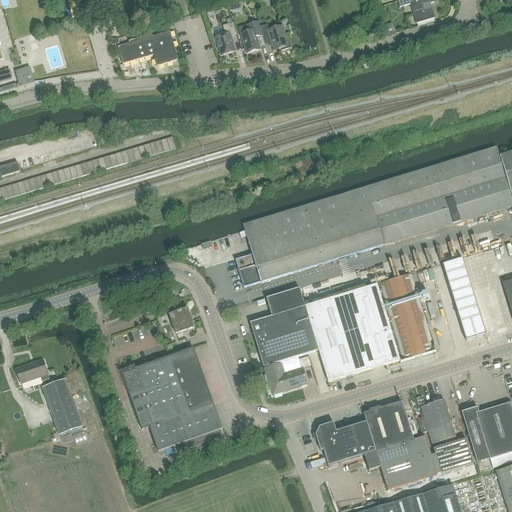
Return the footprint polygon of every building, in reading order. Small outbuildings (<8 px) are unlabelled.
[(404,0),(398,2),(399,8),(411,5),(417,24),(434,19),(435,19),(430,4),(434,3),(433,0),(404,0)] [(237,35),(233,23),(223,26),(225,35),(216,38),(221,57),(235,52),(231,37),(237,35)] [(239,28),(241,35),(247,54),(260,50),(256,38),(262,37),(258,23),(239,28)] [(387,37),(395,34),(393,24),(384,27),(387,37)] [(273,47),(274,51),(281,49),(282,51),(291,48),(289,41),(287,41),(282,27),(268,31),(267,25),(260,27),(265,45),(273,47)] [(117,47),(123,65),(153,56),(156,67),(178,60),(170,32),(153,37),(152,35),(135,40),(135,42),(117,47)] [(23,69),(15,71),(19,86),(34,82),(32,74),(25,76),(23,69)] [(0,73),(0,82),(12,79),(9,71),(0,73)] [(0,88),(0,92),(17,87),(16,84),(0,88)] [(175,148),(172,137),(167,138),(170,150),(175,148)] [(170,150),(167,138),(161,140),(164,152),(170,150)] [(164,152),(161,140),(155,142),(159,153),(164,152)] [(159,153),(155,142),(150,144),(153,155),(159,153)] [(153,155),(150,144),(144,145),(147,157),(153,155)] [(147,157),(144,145),(138,147),(141,159),(147,157)] [(141,159),(138,147),(132,149),(136,160),(141,159)] [(136,160),(132,149),(126,150),(130,162),(136,160)] [(130,162),(126,150),(121,152),(124,164),(130,162)] [(124,164),(121,152),(115,154),(118,165),(124,164)] [(511,153),(500,157),(511,197),(511,153)] [(118,165),(115,154),(109,156),(113,167),(118,165)] [(511,207),(511,197),(500,157),(499,154),(245,232),(253,255),(253,256),(236,261),(244,288),(261,283),(261,284),(384,247),(511,207)] [(113,167),(109,156),(103,157),(107,169),(113,167)] [(107,169),(103,157),(98,159),(101,171),(107,169)] [(101,171),(98,159),(92,161),(95,172),(101,171)] [(95,172),(92,161),(86,163),(90,174),(95,172)] [(0,167),(0,173),(1,177),(20,172),(17,163),(0,167)] [(90,174),(86,163),(80,164),(84,176),(90,174)] [(84,176),(80,164),(75,166),(78,178),(84,176)] [(78,178),(75,166),(69,168),(72,179),(78,178)] [(72,179),(69,168),(63,170),(67,181),(72,179)] [(67,181),(63,170),(57,171),(61,183),(67,181)] [(61,183),(57,171),(52,173),(55,184),(61,183)] [(55,184),(52,173),(46,175),(49,186),(55,184)] [(49,186),(46,175),(40,176),(43,188),(49,186)] [(43,188),(40,176),(34,178),(38,190),(43,188)] [(38,190),(34,178),(28,180),(32,191),(38,190)] [(32,191),(28,180),(23,182),(26,193),(32,191)] [(26,193),(23,182),(17,183),(20,195),(26,193)] [(20,195),(17,183),(11,185),(15,197),(20,195)] [(15,197),(11,185),(5,187),(9,198),(15,197)] [(9,198),(5,187),(0,188),(0,190),(3,200),(9,198)] [(511,234),(495,237),(498,255),(511,253),(511,234)] [(462,240),(453,242),(454,244),(445,246),(446,255),(458,253),(458,248),(463,247),(462,240)] [(466,341),(486,335),(464,260),(444,266),(466,341)] [(389,278),(396,277),(392,261),(386,263),(389,278)] [(435,352),(412,275),(379,284),(402,362),(435,352)] [(511,280),(502,284),(511,314),(511,280)] [(377,286),(305,307),(318,351),(319,351),(328,383),(400,361),(377,286)] [(272,317),(251,324),(264,367),(281,362),(299,357),(318,351),(305,307),(300,289),(267,299),(272,317)] [(174,321),(171,322),(176,335),(195,328),(188,309),(172,315),(174,321)] [(431,324),(444,321),(443,315),(429,319),(431,324)] [(189,414),(214,406),(194,350),(169,358),(189,414)] [(281,362),(264,367),(264,368),(272,396),(308,385),(303,369),(300,360),(299,357),(281,362)] [(131,371),(122,375),(129,396),(130,396),(142,431),(150,429),(154,440),(159,453),(194,440),(222,431),(218,418),(214,406),(189,414),(169,358),(162,361),(162,360),(156,362),(156,363),(150,365),(150,364),(144,367),(145,367),(136,370),(135,367),(130,369),(131,371)] [(309,358),(300,360),(303,369),(311,367),(309,358)] [(32,364),(17,369),(22,384),(41,378),(42,382),(50,380),(48,376),(49,376),(43,361),(32,365),(32,364)] [(43,389),(60,437),(83,428),(66,380),(43,389)] [(425,404),(422,397),(416,399),(418,406),(425,404)] [(456,438),(444,401),(421,408),(432,446),(456,438)] [(364,415),(367,423),(376,453),(414,441),(402,403),(364,415)] [(462,413),(477,464),(511,453),(511,408),(511,404),(479,414),(477,409),(462,413)] [(329,467),(376,453),(367,423),(337,433),(334,424),(320,428),(316,436),(321,452),(324,451),(329,467)] [(376,453),(388,491),(438,476),(430,451),(426,438),(414,441),(376,453)] [(430,451),(438,476),(474,465),(466,440),(430,451)] [(300,446),(302,453),(308,451),(310,458),(312,457),(313,460),(317,459),(315,453),(313,453),(310,443),(300,446)] [(511,511),(511,468),(496,473),(507,508),(508,511),(511,511)] [(394,504),(369,511),(460,511),(452,486),(423,495),(394,504)]
